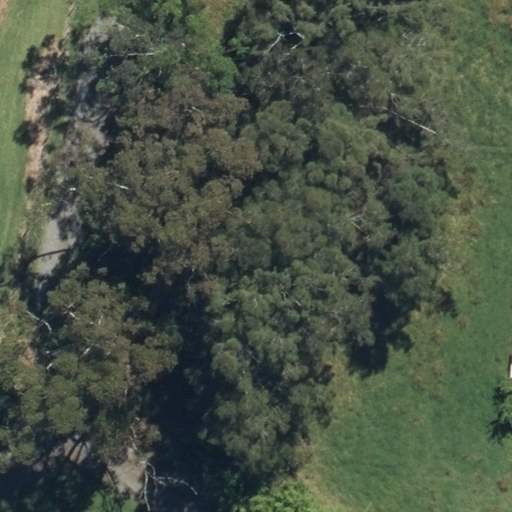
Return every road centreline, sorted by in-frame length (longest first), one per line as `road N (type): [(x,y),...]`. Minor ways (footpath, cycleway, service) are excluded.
road 1 (unclassified): [(146,0),(68,381),(87,462)]
road 2 (unknown): [(19,511),(68,381)]
